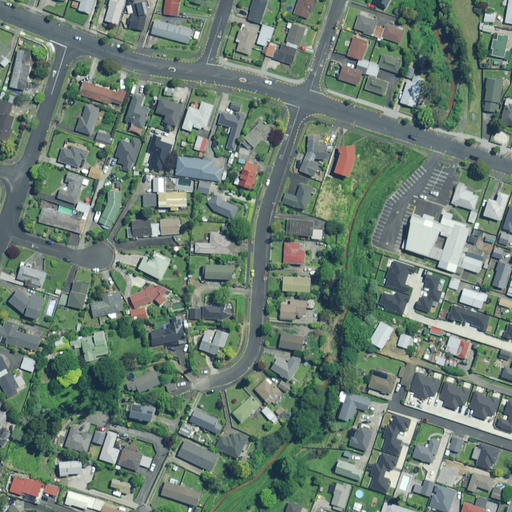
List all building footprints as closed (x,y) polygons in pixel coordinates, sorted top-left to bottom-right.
[(94,0),(75,0),(81,2),(78,10),(90,14),(94,0)] [(124,0),(110,0),(105,21),(118,25),(124,0)] [(165,0),(164,14),(178,16),(180,0),(165,0)] [(268,0),(254,0),(248,20),(261,24),(268,0)] [(314,0),(299,0),(295,14),(309,19),(314,0)] [(391,0),(375,0),(374,4),(386,10),(391,0)] [(147,15),(149,15),(148,3),(131,4),(132,11),(129,30),(144,32),(147,15)] [(496,14),(486,12),(484,21),(494,23),(496,14)] [(378,38),(377,40),(381,41),(382,39),(383,39),(401,44),(405,31),(386,26),(385,29),(376,26),(378,20),(372,18),(372,20),(359,16),(355,30),(365,33),(364,34),(373,36),(378,38)] [(176,22),(168,20),(167,24),(155,21),(152,34),(189,44),(192,31),(175,26),(176,22)] [(258,30),(251,28),(251,26),(242,23),(240,30),(236,41),(240,42),(237,51),(250,55),(258,30)] [(307,28),(289,23),(287,28),(290,29),(286,41),(299,45),(301,45),(307,28)] [(274,28),(263,25),(257,44),(265,46),(267,41),(270,42),(274,28)] [(494,27),(484,25),(483,31),(492,33),(494,27)] [(509,37),(498,34),(497,40),(493,39),(491,49),(493,49),(492,56),(509,59),(511,51),(506,50),(509,37)] [(366,75),(370,63),(362,61),(369,42),(354,37),(352,43),(346,40),(344,45),(350,47),(347,56),(359,60),(356,70),(343,66),(339,80),(358,86),(362,73),(366,75)] [(299,45),(286,41),(285,46),(282,45),(277,61),(292,65),(299,45)] [(11,51),(1,42),(0,43),(0,63),(1,63),(5,67),(10,61),(6,58),(11,51)] [(276,48),(270,45),(268,51),(264,49),(263,54),(272,57),(276,48)] [(30,53),(17,50),(15,60),(16,61),(10,87),(25,91),(33,58),(29,57),(30,53)] [(370,63),(366,75),(370,76),(366,88),(386,94),(390,82),(377,78),(380,67),(398,74),(402,61),(383,55),(380,66),(370,63)] [(416,108),(424,78),(414,75),(415,70),(409,68),(399,103),(416,108)] [(485,78),(484,89),(486,89),(484,111),(496,112),(496,103),(499,103),(501,88),(503,88),(504,80),(485,78)] [(118,93),(84,82),(80,95),(110,105),(111,102),(122,105),(126,92),(119,90),(118,93)] [(174,89),(165,88),(164,95),(174,96),(174,89)] [(145,98),(135,94),(131,106),(126,104),(123,111),(128,113),(127,116),(134,119),(132,125),(143,129),(150,109),(142,106),(145,98)] [(428,98),(420,96),(417,108),(425,110),(428,98)] [(183,105),(161,99),(156,113),(166,116),(164,122),(176,126),(183,105)] [(511,100),(507,99),(500,122),(511,125),(511,100)] [(13,105),(1,101),(0,104),(0,115),(1,116),(0,118),(0,146),(2,141),(7,142),(14,117),(10,115),(13,105)] [(213,106),(202,102),(200,110),(189,107),(183,129),(191,131),(193,127),(201,129),(202,127),(206,128),(213,106)] [(100,110),(87,106),(83,118),(82,117),(77,131),(90,136),(100,110)] [(246,114),(239,112),(237,117),(223,113),(219,124),(233,128),(227,149),(235,151),(246,114)] [(243,143),(250,151),(253,148),(255,149),(274,130),(263,119),(244,139),(246,140),(243,143)] [(112,137),(99,133),(96,142),(109,146),(112,137)] [(321,136),(309,135),(308,153),(300,172),(314,177),(319,165),(313,163),(315,159),(327,160),(328,152),(332,152),(332,144),(327,144),(327,146),(320,146),(321,136)] [(160,138),(154,136),(148,152),(154,153),(151,162),(152,162),(150,168),(160,171),(161,166),(165,167),(172,146),(159,141),(160,138)] [(208,139),(198,136),(194,149),(204,152),(208,139)] [(142,142),(133,139),(131,144),(122,141),(116,157),(120,158),(118,162),(124,165),(122,170),(130,173),(142,142)] [(59,162),(80,169),(84,159),(86,160),(89,152),(73,146),(71,151),(64,149),(59,162)] [(350,178),(356,158),(354,146),(338,148),(340,156),(334,173),(350,178)] [(247,162),(250,152),(242,150),(239,159),(238,163),(245,165),(241,178),(236,176),(234,183),(252,189),(254,184),(255,185),(257,179),(254,178),(258,165),(247,162)] [(213,161),(178,157),(176,176),(221,181),(222,169),(212,167),(213,161)] [(96,179),(99,180),(102,170),(92,167),(88,176),(96,179)] [(87,186),(89,179),(68,172),(65,181),(70,183),(67,191),(59,188),(56,198),(35,192),(34,196),(75,209),(82,185),(87,186)] [(170,207),(170,210),(178,210),(178,207),(187,207),(186,191),(164,192),(164,178),(152,178),(152,194),(143,194),(143,207),(158,207),(159,207),(170,207)] [(500,193),(504,181),(496,178),(485,215),(500,220),(508,195),(500,193)] [(211,183),(200,181),(197,192),(209,194),(211,183)] [(317,189),(300,184),(296,197),(286,193),(283,203),(306,210),(311,193),(315,194),(317,189)] [(466,187),(458,184),(452,204),(474,211),(478,196),(472,195),(473,193),(465,190),(466,187)] [(122,192),(109,192),(109,201),(106,205),(107,205),(99,222),(110,227),(121,204),(122,192)] [(222,200),(218,195),(208,202),(213,211),(234,220),(239,208),(222,200)] [(89,213),(91,206),(79,201),(76,210),(84,213),(82,219),(87,220),(89,213)] [(511,205),(503,229),(511,231),(511,205)] [(71,216),(73,210),(59,206),(57,212),(43,208),(39,222),(82,234),(86,220),(72,217),(71,216)] [(472,220),(453,213),(438,259),(457,266),(472,220)] [(445,229),(412,218),(407,252),(431,259),(445,229)] [(162,235),(180,234),(179,219),(161,221),(161,223),(152,224),(152,220),(133,222),(133,228),(128,228),(129,238),(153,236),(162,235)] [(313,237),(313,230),(314,222),(289,220),(287,234),(313,237)] [(482,233),(474,229),(472,234),(480,238),(482,233)] [(313,230),(313,237),(313,239),(322,239),(323,231),(313,230)] [(219,233),(211,232),(210,244),(196,243),(195,253),(235,255),(235,240),(230,240),(230,236),(219,235),(219,233)] [(499,244),(507,246),(510,235),(502,233),(499,244)] [(497,237),(487,234),(485,241),(495,244),(497,237)] [(479,239),(470,235),(468,241),(476,244),(479,239)] [(299,250),(300,243),(285,242),(284,263),(304,265),(305,251),(299,250)] [(485,254),(466,247),(463,258),(482,264),(485,254)] [(502,254),(494,251),(492,257),(500,260),(502,254)] [(171,260),(155,252),(151,258),(146,255),(139,269),(161,280),(171,260)] [(419,260),(395,252),(386,277),(409,283),(419,260)] [(506,263),(499,261),(496,270),(497,271),(492,285),(498,287),(504,289),(511,265),(506,263)] [(442,268),(425,264),(423,273),(428,274),(426,279),(430,280),(428,287),(425,287),(421,289),(416,301),(427,305),(432,299),(436,292),(442,292),(444,282),(439,281),(442,268)] [(26,285),(38,289),(39,286),(43,287),(47,273),(21,265),(17,278),(27,282),(26,285)] [(233,280),(233,266),(206,265),(205,279),(233,280)] [(310,292),(310,290),(313,290),(314,280),(310,280),(310,278),(284,277),(283,291),(310,292)] [(460,280),(452,278),(449,287),(457,290),(460,280)] [(489,286),(466,279),(461,292),(483,299),(485,291),(487,291),(489,286)] [(75,281),(72,293),(63,291),(60,304),(69,306),(84,310),(90,284),(75,281)] [(412,287),(399,282),(397,288),(385,284),(380,298),(405,307),(412,287)] [(144,291),(130,296),(136,309),(151,303),(155,299),(161,305),(167,299),(163,296),(169,290),(158,284),(155,286),(152,283),(144,291)] [(31,300),(19,289),(8,301),(25,315),(37,320),(44,299),(33,295),(31,300)] [(93,317),(109,315),(110,317),(111,317),(111,319),(117,318),(116,312),(124,310),(121,292),(103,295),(104,302),(91,304),(93,317)] [(492,310),(451,298),(447,309),(461,314),(463,308),(474,312),(472,319),(488,324),(492,310)] [(511,303),(511,301),(501,298),(499,304),(510,308),(511,303)] [(306,318),(306,309),(315,309),(315,301),(290,300),(290,305),(281,304),(281,320),(296,320),(296,318),(306,318)] [(220,306),(204,306),(203,319),(223,320),(233,315),(226,303),(220,306)] [(146,308),(132,312),(135,321),(148,317),(146,308)] [(201,309),(191,309),(191,319),(201,319),(201,309)] [(370,318),(366,314),(361,318),(366,323),(370,318)] [(186,343),(181,317),(171,319),(172,324),(169,324),(169,329),(150,332),(153,346),(172,342),(173,346),(186,343)] [(19,325),(6,321),(4,328),(0,326),(0,341),(24,349),(25,347),(37,351),(41,338),(18,331),(19,325)] [(394,329),(381,322),(370,342),(382,349),(394,329)] [(229,333),(219,329),(218,332),(209,329),(207,334),(205,333),(199,349),(217,356),(220,347),(224,348),(229,333)] [(77,337),(78,339),(71,341),(72,346),(74,345),(75,348),(83,347),(86,362),(97,360),(96,356),(109,354),(104,331),(94,333),(95,336),(83,338),(82,336),(77,337)] [(308,338),(282,334),(280,348),(302,351),(303,344),(307,344),(308,338)] [(414,338),(402,334),(398,345),(410,350),(414,338)] [(68,347),(66,336),(51,339),(53,350),(68,347)] [(471,343),(451,336),(445,352),(466,359),(471,343)] [(443,366),(446,359),(439,357),(441,353),(435,350),(435,352),(429,350),(428,355),(431,356),(430,361),(443,366)] [(511,353),(502,350),(499,357),(509,360),(511,353)] [(291,359),(299,364),(304,357),(296,352),(291,359)] [(14,379),(1,354),(0,354),(0,383),(8,399),(28,388),(21,375),(14,379)] [(37,362),(25,357),(21,368),(33,372),(37,362)] [(299,364),(291,359),(288,363),(278,357),(271,369),(290,381),(300,364),(299,364)] [(416,365),(409,362),(407,368),(403,367),(399,377),(404,378),(401,384),(408,387),(416,365)] [(511,365),(511,368),(505,366),(501,377),(511,380),(511,365)] [(396,377),(375,370),(369,387),(391,395),(396,377)] [(153,389),(153,388),(161,384),(155,371),(126,383),(129,390),(132,389),(133,391),(138,389),(140,393),(150,389),(150,391),(153,389)] [(281,394),(282,393),(273,383),(271,385),(266,379),(255,389),(269,405),(272,402),(276,406),(285,398),(281,394)] [(291,386),(283,380),(278,387),(286,392),(291,386)] [(177,389),(174,382),(166,385),(169,393),(177,389)] [(465,397),(455,383),(443,392),(444,394),(434,402),(443,413),(453,405),(456,409),(463,404),(461,400),(465,397)] [(346,392),(342,390),(338,401),(344,403),(339,419),(352,423),(356,408),(366,411),(370,400),(363,398),(363,397),(346,392)] [(261,406),(251,396),(232,413),(242,423),(261,406)] [(478,399),(472,397),(467,409),(474,411),(478,399)] [(144,407),(128,403),(126,410),(131,411),(130,418),(153,422),(156,408),(144,406),(144,407)] [(278,419),(267,406),(262,411),(273,424),(278,419)] [(510,410),(498,406),(490,429),(502,433),(510,410)] [(218,420),(195,409),(190,422),(218,435),(222,426),(217,424),(218,420)] [(465,414),(451,409),(448,418),(462,423),(465,414)] [(411,416),(393,410),(383,441),(401,447),(411,416)] [(488,418),(478,414),(475,424),(485,427),(488,418)] [(194,433),(191,431),(192,428),(183,424),(179,433),(186,436),(192,439),(194,433)] [(86,453),(92,435),(83,432),(82,434),(77,432),(79,428),(71,426),(65,446),(86,453)] [(374,432),(359,427),(355,439),(353,438),(350,446),(367,451),(374,432)] [(10,433),(3,428),(0,432),(0,444),(3,447),(8,440),(6,439),(10,433)] [(107,432),(97,428),(92,442),(102,445),(107,432)] [(117,434),(109,431),(100,459),(115,464),(119,450),(113,448),(117,434)] [(226,438),(220,436),(214,449),(243,463),(246,458),(240,455),(242,451),(245,452),(249,445),(246,444),(248,438),(239,433),(238,436),(233,433),(231,437),(226,438)] [(464,441),(453,438),(450,450),(460,453),(464,441)] [(440,442),(431,439),(428,448),(417,444),(412,457),(433,464),(440,442)] [(219,456),(185,440),(177,455),(211,472),(219,456)] [(401,449),(382,443),(370,479),(389,485),(401,449)] [(500,450),(480,444),(479,448),(476,447),(472,458),(478,460),(477,465),(494,470),(500,450)] [(118,465),(138,471),(140,465),(149,468),(153,458),(124,449),(118,465)] [(372,471),(376,459),(371,457),(366,469),(372,471)] [(354,465),(339,460),(335,473),(360,481),(363,471),(354,467),(354,465)] [(82,474),(82,461),(59,463),(60,476),(68,476),(68,474),(82,474)] [(496,480),(473,473),(471,479),(463,477),(460,486),(468,488),(468,490),(475,493),(477,487),(492,492),(496,480)] [(458,483),(439,477),(431,499),(450,505),(458,483)] [(42,488),(43,484),(26,479),(26,481),(14,478),(10,491),(21,495),(22,492),(39,497),(42,488)] [(131,484),(113,479),(111,487),(120,489),(119,492),(128,494),(131,484)] [(436,482),(426,479),(424,483),(417,481),(414,492),(431,497),(436,482)] [(201,493),(166,481),(162,495),(197,507),(201,493)] [(344,484),(343,486),(334,483),(331,492),(334,493),(330,504),(334,505),(333,509),(343,511),(351,486),(344,484)] [(47,485),(45,485),(44,489),(43,492),(56,496),(59,488),(47,484),(47,485)] [(505,491),(494,488),(491,497),(502,500),(505,491)] [(71,507),(72,505),(86,509),(87,507),(90,497),(69,491),(65,505),(71,507)] [(104,505),(105,502),(104,502),(90,497),(87,507),(102,511),(104,505)] [(302,511),(301,511),(303,507),(290,503),(287,511),(302,511)] [(414,511),(388,503),(385,511),(414,511)] [(486,511),(487,510),(465,503),(462,511),(486,511)]
